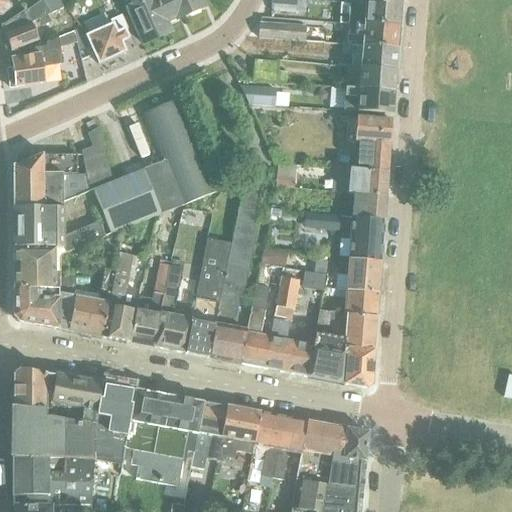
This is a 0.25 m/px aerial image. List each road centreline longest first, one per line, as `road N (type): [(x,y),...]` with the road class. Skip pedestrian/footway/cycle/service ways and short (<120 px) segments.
road 1 (residential): [(387,413),(418,0)]
road 2 (residential): [(0,345),(387,413)]
road 3 (residential): [(0,141),(219,40),(251,0)]
road 4 (residential): [(511,436),(387,413)]
